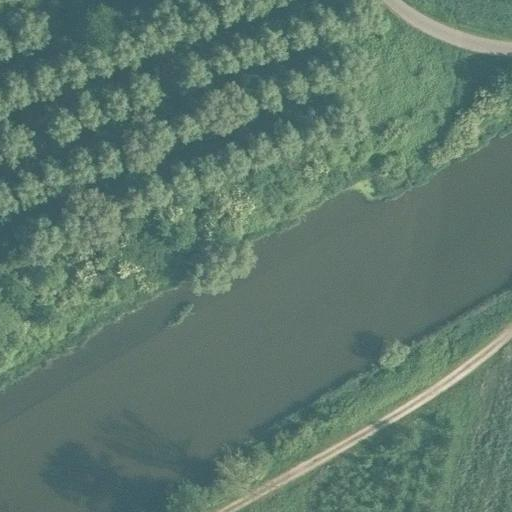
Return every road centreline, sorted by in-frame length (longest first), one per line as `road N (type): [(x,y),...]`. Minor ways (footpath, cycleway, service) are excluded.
road 1 (track): [(511,336),(219,511)]
road 2 (unclassified): [(511,50),(431,30),(386,0)]
